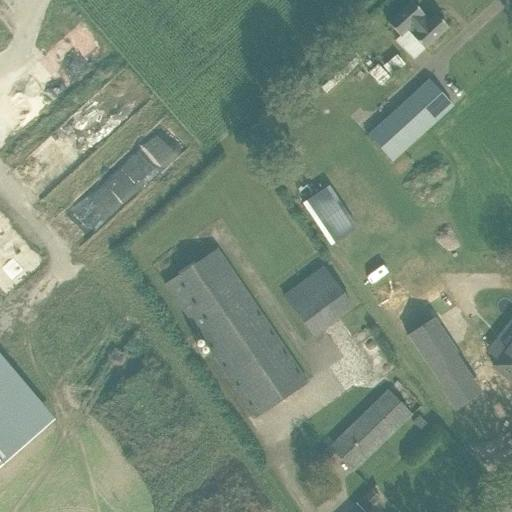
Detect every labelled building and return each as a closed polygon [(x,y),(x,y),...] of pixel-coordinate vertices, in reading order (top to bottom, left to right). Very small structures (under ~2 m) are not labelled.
[(423,50),(447,28),(435,15),(427,22),(422,16),(422,15),(410,2),(387,24),(399,37),(406,30),(412,36),(411,37),(423,50)] [(388,45),(375,57),(391,74),(404,63),(388,45)] [(367,136),(391,162),(452,106),(429,80),(410,97),(367,136)] [(353,165),(310,189),(335,233),(376,210),(377,211),(379,210),(368,190),(367,190),(353,165)] [(0,298),(43,262),(0,210),(0,298)] [(163,285),(254,419),(308,382),(216,249),(163,285)] [(281,297),(312,337),(354,308),(323,266),(281,297)] [(434,317),(408,335),(447,393),(473,376),(434,317)] [(511,341),(495,364),(511,376),(511,341)] [(0,464),(50,422),(0,363),(0,464)] [(319,456),(328,465),(335,456),(352,473),(411,416),(386,390),(319,456)] [(355,504),(362,511),(366,511),(379,500),(369,489),(355,504)]
